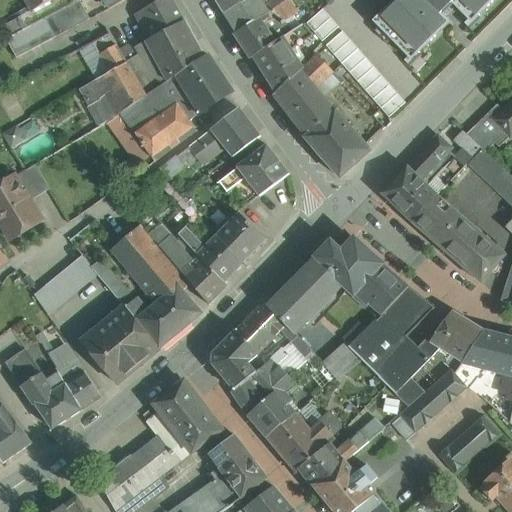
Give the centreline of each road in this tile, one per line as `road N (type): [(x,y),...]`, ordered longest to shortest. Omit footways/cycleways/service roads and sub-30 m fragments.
road 1 (residential): [(344,201),(253,90),(196,0)]
road 2 (tertiary): [(511,31),(344,201)]
road 3 (tertiary): [(344,201),(190,357)]
road 4 (residential): [(511,318),(474,303),(344,201)]
road 5 (residential): [(190,357),(322,511)]
road 6 (tertiary): [(190,357),(56,457)]
road 7 (residential): [(469,511),(421,445),(478,399)]
